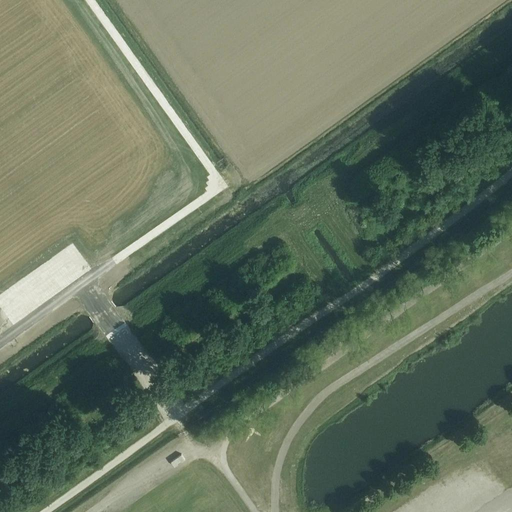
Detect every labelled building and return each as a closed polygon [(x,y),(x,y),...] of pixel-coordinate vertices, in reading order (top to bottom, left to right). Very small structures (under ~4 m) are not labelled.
[(478,450),(483,459),(496,450),(491,441),(478,450)] [(511,452),(500,453),(500,472),(511,471),(511,452)] [(488,471),(483,461),(479,463),(475,454),(468,456),(477,476),(488,471)] [(202,463),(190,467),(192,472),(204,468),(202,463)] [(436,478),(439,483),(432,487),(438,497),(455,487),(446,472),(436,478)] [(212,486),(214,476),(202,473),(200,484),(212,486)] [(409,498),(412,503),(425,496),(422,491),(409,498)]
